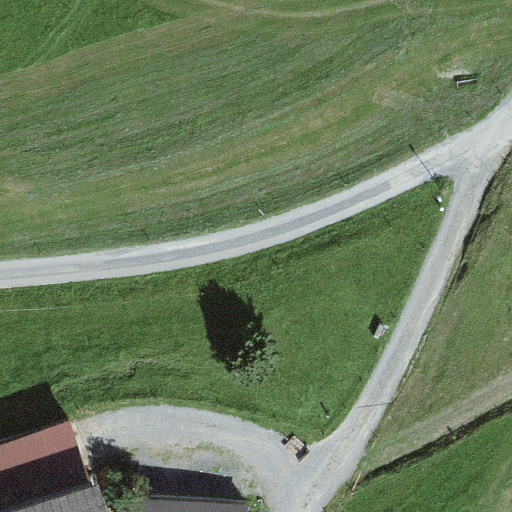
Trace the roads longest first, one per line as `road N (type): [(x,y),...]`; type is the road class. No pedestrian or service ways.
road 1 (track): [(511,131),(294,234),(74,280),(0,285)]
road 2 (track): [(511,134),(306,511)]
road 3 (track): [(328,482),(511,390)]
